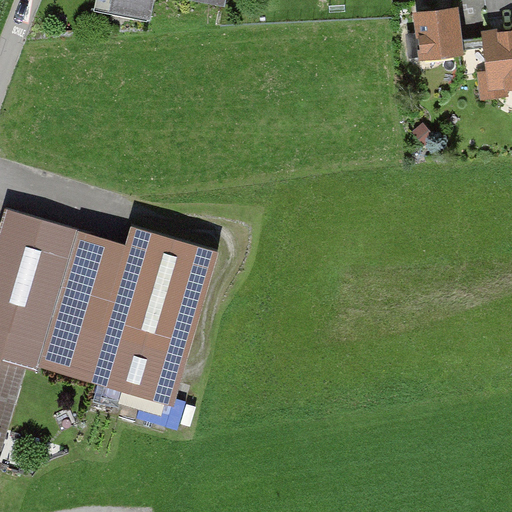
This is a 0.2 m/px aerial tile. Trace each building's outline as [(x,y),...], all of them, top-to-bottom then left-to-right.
[(112,0),(111,7),(147,14),(150,0),(205,0),(228,5),(228,0),(112,0)] [(460,2),(413,7),(419,54),(466,48),(468,66),(486,63),(488,89),(511,86),(511,21),(463,27),(460,2)] [(82,220),(4,197),(0,212),(0,355),(38,367),(82,220)] [(126,238),(82,225),(42,360),(176,399),(222,243),(132,217),(126,238)] [(27,366),(0,357),(0,454),(1,454),(27,366)]
